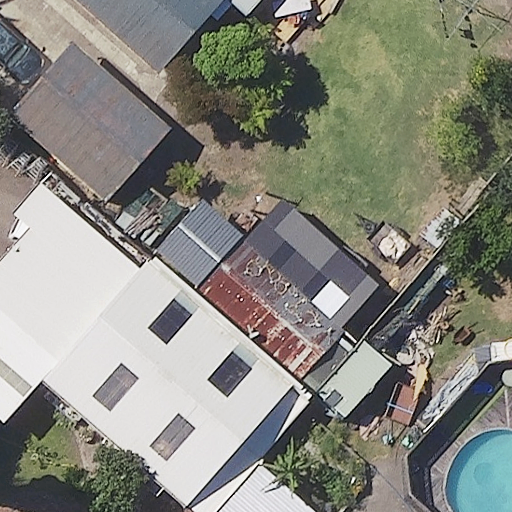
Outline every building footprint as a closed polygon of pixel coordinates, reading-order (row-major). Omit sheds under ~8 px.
[(61,0),(149,76),(215,0),(61,0)] [(165,125),(66,40),(0,115),(0,117),(98,202),(165,125)] [(175,511),(285,390),(44,176),(0,224),(0,425),(34,387),(175,511)] [(189,201),(146,251),(296,380),(339,330),(189,201)] [(305,511),(250,464),(207,511),(305,511)]
